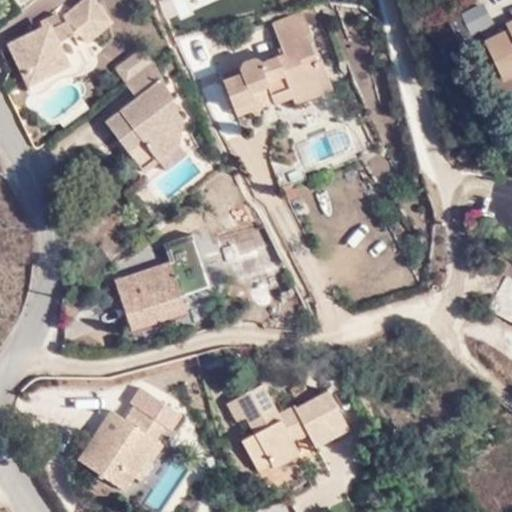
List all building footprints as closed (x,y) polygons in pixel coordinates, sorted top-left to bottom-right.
[(51,23),(43,27),(9,44),(28,82),(69,63),(73,68),(87,60),(76,37),(79,34),(86,42),(111,18),(97,0),(84,0),(60,19),(61,21),(52,26),(51,23)] [(470,38),(495,25),(484,5),(459,18),(470,38)] [(40,20),(43,27),(51,23),(52,26),(61,21),(60,19),(56,11),(40,20)] [(273,24),(282,49),(293,44),(295,50),(284,54),(264,63),(258,59),(253,58),(247,60),(242,67),(242,73),(224,81),(235,109),(256,100),(253,92),(267,85),(271,95),(274,105),(293,97),(289,85),(306,78),(303,69),(319,62),(310,39),(314,37),(304,12),(273,24)] [(511,19),(506,22),(509,29),(483,41),(500,81),(511,75),(511,19)] [(293,44),(282,49),(284,54),(295,50),(293,44)] [(128,85),(152,66),(139,49),(115,68),(128,85)] [(323,60),(319,62),(303,69),(306,78),(289,85),(293,97),(296,104),(334,88),(323,60)] [(161,77),(152,66),(128,85),(127,85),(135,97),(161,77)] [(178,109),(161,77),(135,97),(105,121),(142,173),(158,161),(178,146),(183,118),(177,111),(178,109)] [(253,92),(256,100),(271,95),(267,85),(253,92)] [(256,100),(235,109),(238,116),(259,107),(256,100)] [(178,146),(158,161),(166,171),(186,155),(178,146)] [(210,286),(193,235),(163,244),(169,264),(116,283),(132,330),(187,311),(182,296),(210,286)] [(511,277),(505,275),(489,313),(511,322),(511,277)] [(263,382),(236,398),(246,416),(256,431),(242,439),(256,465),(268,458),(271,464),(273,467),(301,452),(295,441),(290,433),(304,426),(308,433),(315,446),(349,427),(329,390),(297,408),(283,416),(280,411),(263,382)] [(185,416),(140,388),(130,403),(133,405),(126,418),(113,409),(79,460),(125,490),(135,476),(141,480),(165,444),(155,437),(163,425),(175,432),(185,416)] [(246,416),(236,398),(227,402),(237,421),(246,416)] [(294,403),(280,411),(283,416),(297,408),(294,403)] [(295,441),(308,433),(304,426),(290,433),(295,441)] [(268,458),(256,465),(259,471),(271,464),(268,458)]
